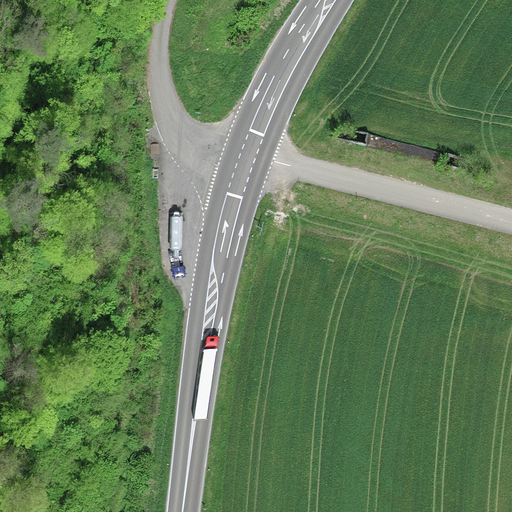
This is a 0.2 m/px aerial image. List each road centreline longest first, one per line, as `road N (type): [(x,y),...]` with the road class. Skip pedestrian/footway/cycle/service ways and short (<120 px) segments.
road 1 (primary): [(176,511),(193,321),(237,154)]
road 2 (unclassified): [(237,154),(511,224)]
road 3 (unclassified): [(164,0),(158,98),(172,135),(193,153),(237,154)]
road 4 (primary): [(237,154),(283,39),(312,0)]
